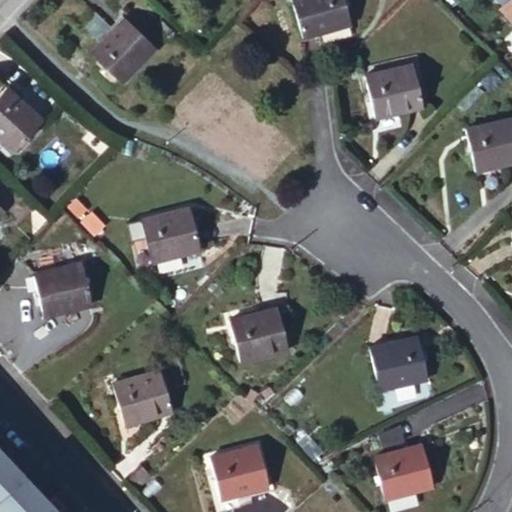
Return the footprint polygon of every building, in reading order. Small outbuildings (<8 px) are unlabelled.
[(353,15),(348,0),(296,0),(307,30),(353,15)] [(511,0),(502,0),(511,10),(511,0)] [(161,42),(129,10),(95,46),(126,77),(161,42)] [(424,97),(415,58),(368,70),(377,109),(424,97)] [(45,111),(10,77),(0,87),(0,128),(15,143),(45,111)] [(511,153),(511,110),(467,122),(477,162),(511,153)] [(159,245),(209,234),(201,196),(151,205),(152,206),(159,245)] [(64,257),(83,253),(80,238),(61,242),(64,257)] [(86,253),(83,253),(64,257),(37,262),(46,304),(95,294),(86,253)] [(291,338),(282,296),(233,306),(242,348),(291,338)] [(425,371),(417,335),(371,345),(379,380),(425,371)] [(172,404),(162,363),(115,372),(125,413),(172,404)] [(269,477),(260,437),(213,447),(223,487),(269,477)] [(430,475),(422,438),(374,448),(382,484),(430,475)] [(0,446),(0,510),(1,511),(60,511),(56,507),(62,502),(53,493),(48,498),(0,446)]
